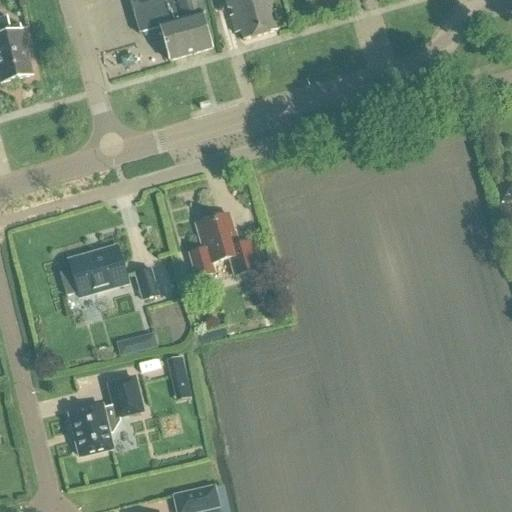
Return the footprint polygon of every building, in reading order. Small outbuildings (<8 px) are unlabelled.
[(178,23),(171,0),(128,0),(139,37),(160,31),(170,65),(212,52),(202,17),(206,15),(201,0),(176,0),(182,22),(178,23)] [(243,44),(278,34),(272,15),(275,14),(271,0),(224,0),(235,37),(241,35),(243,44)] [(0,22),(0,75),(3,86),(34,79),(21,29),(10,31),(8,20),(0,22)] [(238,249),(229,218),(196,228),(202,248),(205,247),(206,253),(189,257),(196,281),(214,276),(212,267),(229,262),(234,280),(259,272),(251,245),(238,249)] [(67,298),(79,295),(80,300),(131,286),(119,246),(69,261),(72,271),(60,274),(67,298)] [(143,301),(161,297),(153,269),(136,273),(143,301)] [(154,336),(133,341),(137,355),(158,350),(154,336)] [(185,373),(182,360),(167,364),(170,377),(185,373)] [(103,412),(102,410),(70,418),(80,461),(112,453),(109,437),(112,436),(119,425),(118,421),(142,415),(135,382),(109,388),(114,409),(103,412)] [(194,495),(174,500),(177,511),(218,511),(218,510),(214,491),(195,495),(194,495)]
